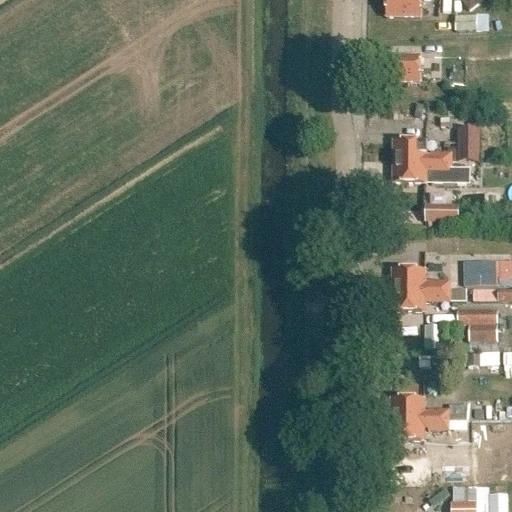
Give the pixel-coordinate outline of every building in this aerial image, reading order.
[(386,0),(386,20),(421,20),(429,20),(429,12),(421,12),(420,0),(386,0)] [(466,0),(464,2),(464,7),(469,14),(479,7),(474,0),(466,0)] [(456,20),(456,36),(476,36),(476,20),(456,20)] [(386,85),(420,85),(429,85),(429,77),(420,77),(421,59),(386,59),(386,85)] [(393,165),(451,166),(451,164),(470,164),(481,164),(481,131),(456,131),(456,151),(447,150),(447,155),(426,155),(426,144),(393,144),(393,165)] [(451,164),(451,166),(393,165),(393,186),(470,187),(470,164),(451,164)] [(424,208),(424,225),(458,226),(458,208),(424,208)] [(473,292),(497,292),(497,278),(485,278),(485,271),(475,271),(475,278),(450,278),(450,284),(425,284),(425,273),(392,273),(392,291),(466,292),(473,292)] [(466,304),(466,292),(392,291),(392,315),(425,315),(425,304),(466,304)] [(511,292),(497,292),(473,292),(473,304),(511,304),(511,292)] [(497,314),(456,314),(456,329),(468,329),(497,329),(497,314)] [(424,329),(424,354),(443,354),(443,329),(424,329)] [(497,346),(497,329),(468,329),(468,346),(497,346)] [(467,358),(467,370),(479,370),(479,358),(467,358)] [(391,423),(449,424),(449,414),(424,413),(424,403),(391,402),(391,423)] [(391,423),(391,444),(424,445),(424,434),(449,434),(449,424),(391,423)] [(450,505),(449,511),(476,511),(476,490),(453,490),(453,505),(450,505)] [(476,490),(476,511),(506,511),(507,501),(487,501),(487,490),(476,490)]
